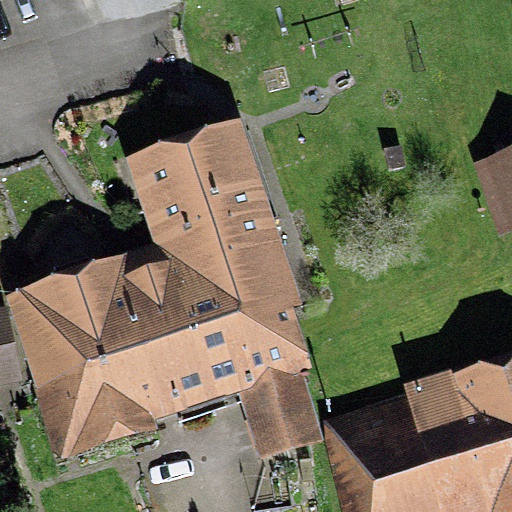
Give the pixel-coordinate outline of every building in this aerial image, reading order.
[(473,167),(499,239),(511,234),(511,128),(488,137),(495,159),(473,167)] [(300,362),(286,316),(292,314),(294,314),(240,140),(140,171),(167,258),(160,260),(26,302),(66,436),(146,411),(230,385),(239,382),(260,449),(315,432),(294,364),(300,362)] [(388,173),(405,170),(401,150),(384,153),(388,173)] [(6,315),(0,316),(0,361),(16,357),(6,315)] [(470,511),(511,500),(511,373),(475,384),(471,371),(412,389),(415,398),(326,425),(351,511),(470,511)]
